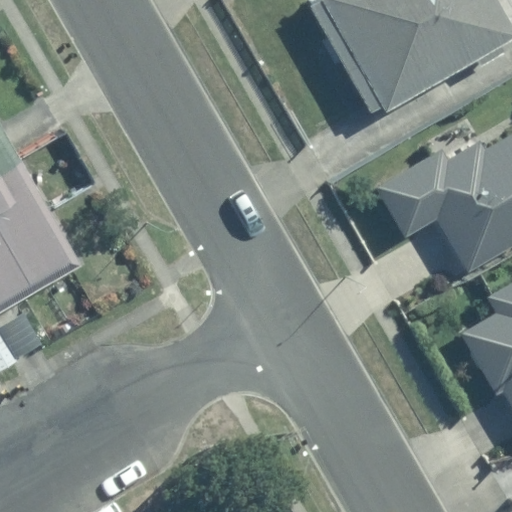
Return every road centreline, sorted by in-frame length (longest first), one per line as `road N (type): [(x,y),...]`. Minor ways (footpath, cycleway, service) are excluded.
road 1 (residential): [(282,322),(99,0)]
road 2 (residential): [(0,482),(282,322)]
road 3 (residential): [(393,511),(282,322)]
